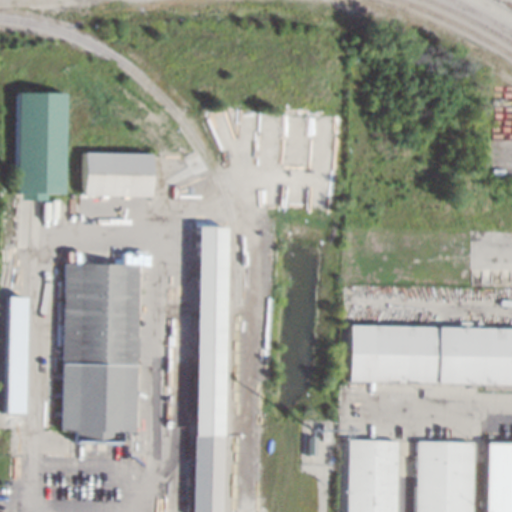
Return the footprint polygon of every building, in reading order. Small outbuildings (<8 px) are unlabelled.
[(61,92),(14,91),(12,191),(15,192),(15,199),(43,199),(43,193),(59,193),(61,92)] [(80,152),(79,195),(146,196),(147,153),(80,152)] [(194,225),(188,511),(217,511),(223,226),(194,225)] [(56,431),(61,261),(136,263),(132,432),(116,432),(116,443),(73,442),(73,431),(56,431)] [(20,413),(22,296),(3,296),(2,413),(20,413)] [(346,324),(511,327),(511,384),(345,381),(346,324)] [(328,441),(328,427),(319,427),(319,440),(328,441)] [(315,436),(306,436),(306,455),(315,455),(315,436)] [(345,439),(343,511),(392,511),(394,440),(345,439)] [(414,440),(412,511),(468,511),(469,441),(414,440)] [(511,511),(511,442),(483,442),(481,511),(511,511)]
